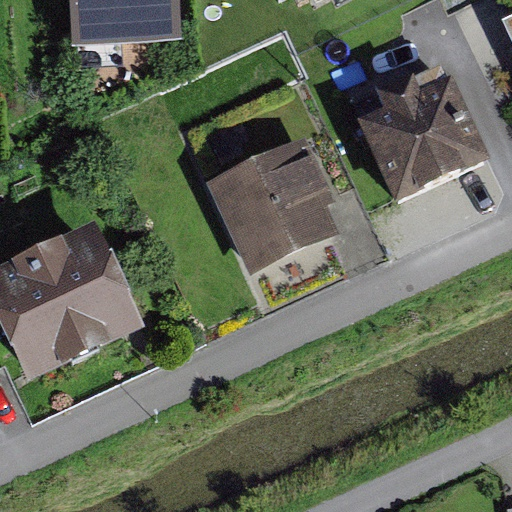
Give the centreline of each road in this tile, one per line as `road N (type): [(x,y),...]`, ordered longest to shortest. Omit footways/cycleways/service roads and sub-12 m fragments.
road 1 (residential): [(511,227),(0,469)]
road 2 (residential): [(511,438),(350,511)]
